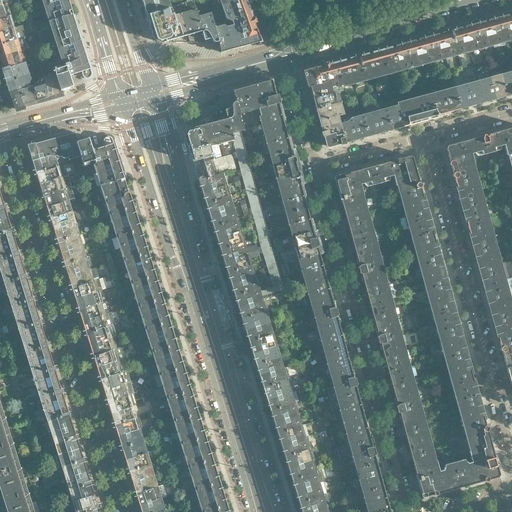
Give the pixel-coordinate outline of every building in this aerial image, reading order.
[(30,9),(28,3),(26,0),(20,0),(24,11),(30,9)] [(69,3),(68,0),(43,0),(47,10),(69,3)] [(168,8),(165,0),(154,0),(143,4),(146,15),(168,8)] [(249,7),(246,0),(233,0),(221,4),(225,16),(249,7)] [(73,14),(70,7),(69,3),(47,10),(51,21),(73,14)] [(0,19),(8,17),(6,10),(8,9),(7,4),(0,6),(0,19)] [(253,19),(249,7),(225,16),(227,19),(232,22),(233,25),(233,26),(239,24),(253,19)] [(172,20),(172,19),(168,8),(146,15),(150,27),(168,21),(172,20)] [(34,21),(32,15),(30,10),(24,12),(28,23),(30,23),(34,21)] [(204,40),(198,19),(199,19),(197,11),(182,16),(189,43),(194,43),(204,43),(204,40)] [(78,32),(73,16),(73,14),(51,21),(52,25),(56,39),(78,32)] [(511,37),(511,25),(509,15),(498,18),(504,40),(511,37)] [(189,43),(182,16),(172,19),(172,20),(168,21),(173,40),(174,40),(174,43),(189,43)] [(215,30),(213,20),(211,16),(199,19),(198,19),(204,40),(211,39),(213,41),(213,42),(214,42),(215,43),(216,42),(218,42),(215,30)] [(0,32),(14,28),(13,23),(11,24),(8,17),(0,19),(0,32)] [(504,40),(498,18),(486,21),(492,43),(504,40)] [(261,42),(253,19),(239,24),(241,34),(244,33),(247,45),(261,42)] [(173,40),(168,21),(150,27),(153,38),(154,38),(154,39),(155,40),(156,41),(157,42),(158,42),(159,42),(160,43),(161,43),(162,43),(163,42),(164,42),(169,41),(170,42),(171,42),(172,43),(174,43),(174,40),(173,40)] [(492,43),(486,21),(474,24),(480,47),(492,43)] [(247,45),(244,33),(241,34),(239,24),(233,26),(233,25),(226,27),(232,49),(247,45)] [(480,47),(474,24),(463,28),(469,50),(480,47)] [(56,39),(52,25),(37,30),(38,33),(41,44),(56,39)] [(232,49),(226,27),(215,30),(218,42),(221,52),(232,49)] [(0,45),(16,40),(14,33),(16,33),(14,28),(0,32),(0,45)] [(469,50),(463,28),(451,31),(457,53),(469,50)] [(457,53),(451,31),(440,34),(446,56),(457,53)] [(82,44),(78,32),(56,39),(60,51),(82,44)] [(446,56),(440,34),(428,37),(434,59),(446,56)] [(434,59),(428,37),(417,40),(423,62),(434,59)] [(22,51),(20,46),(18,47),(16,40),(0,45),(0,55),(1,58),(22,51)] [(423,62),(417,40),(405,43),(411,66),(423,62)] [(411,66),(405,43),(393,47),(399,69),(411,66)] [(86,55),(82,44),(60,51),(64,62),(86,55)] [(399,69),(393,47),(382,50),(388,72),(399,69)] [(388,72),(382,50),(370,53),(376,75),(388,72)] [(23,63),(21,56),(23,56),(22,51),(1,58),(2,62),(1,64),(3,70),(23,63)] [(376,75),(370,53),(359,56),(365,78),(376,75)] [(91,72),(86,55),(64,62),(65,67),(68,76),(69,76),(80,72),(82,76),(82,77),(83,78),(84,78),(85,79),(86,79),(88,79),(89,78),(90,77),(91,77),(91,76),(91,75),(92,73),(91,73),(91,72)] [(365,78),(359,56),(347,59),(353,82),(365,78)] [(353,82),(347,59),(336,63),(342,85),(353,82)] [(26,75),(23,63),(3,70),(7,81),(26,75)] [(342,85),(336,63),(329,64),(328,63),(327,63),(326,63),(325,64),(323,64),(324,65),(328,80),(329,85),(331,87),(342,85)] [(328,80),(324,65),(303,71),(306,83),(319,79),(320,82),(328,80)] [(72,87),(69,76),(68,76),(65,67),(54,70),(56,77),(61,91),(72,87)] [(511,94),(511,73),(501,77),(507,96),(511,94)] [(30,87),(26,75),(7,81),(10,93),(30,87)] [(61,91),(56,77),(44,80),(49,100),(63,96),(61,91)] [(507,96),(501,77),(490,80),(495,99),(507,96)] [(333,92),(331,87),(329,85),(328,80),(320,82),(319,79),(306,83),(307,87),(308,88),(310,87),(313,98),(333,92)] [(49,100),(44,80),(36,82),(36,84),(34,84),(34,86),(33,86),(38,103),(49,100)] [(276,95),(272,81),(271,80),(260,83),(263,97),(261,97),(264,107),(278,103),(278,104),(279,104),(280,103),(278,95),(277,95),(276,95)] [(495,99),(490,80),(478,83),(483,103),(495,99)] [(261,97),(263,97),(260,83),(245,88),(251,111),(258,109),(264,107),(261,97)] [(483,103),(478,83),(467,86),(472,106),(483,103)] [(38,103),(33,86),(30,87),(10,93),(15,109),(16,111),(24,109),(23,107),(38,103)] [(472,106),(467,86),(455,89),(460,109),(472,106)] [(251,111),(245,88),(233,91),(236,101),(239,114),(240,114),(251,111)] [(460,109),(455,89),(443,93),(449,112),(460,109)] [(338,103),(335,92),(333,92),(313,98),(316,110),(338,103)] [(355,97),(354,93),(344,95),(346,101),(350,100),(352,100),(352,98),(355,97)] [(449,112),(443,93),(432,96),(437,115),(449,112)] [(437,115),(432,96),(420,99),(426,118),(437,115)] [(426,118),(420,99),(409,102),(414,122),(426,118)] [(259,187),(248,146),(246,137),(243,127),(243,125),(242,123),(240,114),(239,114),(236,101),(234,102),(233,102),(233,103),(232,103),(232,104),(232,105),(232,108),(225,110),(231,131),(233,140),(232,154),(238,177),(239,181),(240,185),(244,200),(245,204),(247,208),(251,223),(252,227),(253,231),(255,241),(256,247),(257,246),(258,250),(259,254),(264,270),(268,285),(259,288),(256,289),(259,300),(288,291),(283,276),(280,265),(273,242),(271,236),(272,236),(271,230),(268,218),(265,207),(263,203),(261,195),(259,187)] [(414,122),(409,102),(397,105),(397,108),(398,108),(403,127),(409,125),(408,123),(414,122)] [(281,115),(278,104),(278,103),(264,107),(258,109),(262,120),(281,115)] [(341,115),(338,103),(316,110),(319,121),(338,116),(341,115)] [(233,140),(231,131),(225,110),(223,108),(211,115),(219,144),(226,142),(228,147),(220,149),(217,150),(219,158),(232,154),(233,140)] [(398,108),(397,108),(386,111),(391,130),(403,127),(398,108)] [(391,130),(386,111),(374,114),(380,133),(391,130)] [(380,133),(374,114),(363,117),(368,136),(380,133)] [(219,144),(211,115),(198,123),(199,125),(198,126),(204,146),(209,144),(211,152),(217,150),(220,149),(219,144)] [(262,120),(253,123),(243,125),(243,127),(246,137),(251,136),(265,132),(284,127),(281,115),(262,120)] [(340,130),(339,124),(340,123),(338,116),(319,121),(323,137),(334,134),(333,131),(340,130)] [(368,136),(363,117),(351,120),(357,140),(368,136)] [(357,140),(351,120),(340,123),(339,124),(340,130),(344,143),(357,140)] [(204,146),(198,126),(189,129),(188,129),(187,130),(186,130),(186,131),(185,132),(185,133),(184,134),(184,136),(184,137),(189,150),(204,146)] [(287,138),(284,127),(265,132),(268,143),(287,138)] [(511,140),(511,128),(497,132),(501,146),(504,145),(505,143),(511,140)] [(344,143),(340,130),(333,131),(334,134),(323,137),(325,144),(330,147),(344,143)] [(501,146),(497,132),(470,140),(474,153),(481,151),(482,155),(495,151),(494,148),(501,146)] [(80,154),(76,141),(74,134),(62,137),(67,157),(80,154)] [(117,155),(112,140),(112,139),(111,138),(111,137),(110,137),(109,136),(108,136),(107,136),(106,136),(105,137),(104,137),(103,138),(102,139),(102,140),(102,141),(102,142),(102,143),(103,146),(92,150),(94,160),(95,162),(117,155)] [(254,145),(251,136),(246,137),(248,146),(254,145)] [(67,157),(62,137),(50,141),(54,156),(55,155),(58,157),(60,156),(63,158),(67,157)] [(94,160),(92,150),(88,138),(76,141),(80,154),(82,163),(94,160)] [(291,150),(287,138),(268,143),(271,155),(291,150)] [(474,164),(471,154),(474,153),(470,140),(447,146),(446,148),(452,170),(471,165),(474,164)] [(54,156),(50,141),(35,145),(35,143),(27,145),(27,147),(32,161),(50,155),(52,157),(54,156)] [(214,160),(211,152),(209,144),(204,146),(189,150),(192,162),(202,159),(203,163),(210,161),(214,160)] [(294,161),(291,150),(271,155),(274,167),(294,161)] [(55,166),(52,157),(50,155),(32,161),(33,166),(34,173),(35,172),(55,166)] [(120,166),(117,155),(95,162),(98,173),(120,166)] [(418,179),(412,158),(410,156),(387,162),(391,176),(393,175),(394,179),(397,178),(399,184),(418,179)] [(214,176),(210,161),(203,163),(202,159),(192,162),(198,181),(214,176)] [(297,173),(294,161),(274,167),(277,178),(297,173)] [(391,176),(387,162),(359,170),(362,184),(370,181),(372,185),(384,182),(382,178),(391,176)] [(474,176),(471,165),(452,170),(455,181),(474,176)] [(58,178),(55,166),(35,172),(34,173),(37,178),(39,184),(58,178)] [(124,178),(120,166),(98,173),(102,185),(124,178)] [(361,188),(360,184),(362,184),(359,170),(339,175),(335,181),(340,200),(360,195),(358,189),(361,188)] [(300,184),(297,173),(277,178),(281,190),(300,184)] [(224,185),(220,174),(214,176),(198,181),(202,192),(224,185)] [(493,246),(484,211),(474,176),(455,181),(474,251),(493,246)] [(62,189),(58,178),(39,184),(40,189),(41,195),(41,196),(62,189)] [(129,195),(124,178),(102,185),(107,202),(129,195)] [(421,191),(418,179),(399,184),(402,196),(421,191)] [(303,196),(300,184),(281,190),(284,201),(303,196)] [(227,197),(224,185),(202,192),(205,204),(227,197)] [(65,201),(62,189),(41,196),(44,201),(46,207),(65,201)] [(93,200),(89,189),(84,190),(84,191),(85,194),(88,201),(93,200)] [(447,283),(421,191),(402,196),(427,289),(447,283)] [(89,205),(88,201),(85,194),(82,196),(82,197),(80,197),(83,207),(89,205)] [(133,207),(131,200),(129,195),(107,202),(111,213),(133,207)] [(366,218),(363,207),(360,195),(340,200),(347,223),(366,218)] [(306,208),(303,196),(284,201),(287,213),(306,208)] [(231,208),(227,197),(205,204),(209,215),(231,208)] [(69,212),(65,201),(46,207),(48,212),(48,219),(49,218),(69,212)] [(273,217),(269,205),(265,207),(268,218),(273,217)] [(137,218),(135,213),(133,207),(111,213),(115,225),(137,218)] [(234,220),(231,208),(209,215),(212,227),(234,220)] [(310,219),(306,208),(287,213),(290,225),(310,219)] [(69,212),(49,218),(48,219),(51,224),(53,230),(72,224),(69,212)] [(276,228),(273,217),(268,218),(271,230),(276,228)] [(0,233),(13,229),(9,224),(8,218),(0,220),(0,233)] [(140,230),(138,223),(137,218),(115,225),(118,236),(140,230)] [(369,230),(366,218),(347,223),(350,235),(369,230)] [(313,231),(310,219),(290,225),(293,236),(313,231)] [(238,231),(234,220),(212,227),(216,238),(238,231)] [(76,235),(72,224),(53,230),(55,235),(55,242),(76,235)] [(0,246),(15,241),(13,237),(13,230),(13,229),(0,233),(0,246)] [(144,241),(142,236),(140,230),(118,236),(122,248),(144,241)] [(376,253),(372,241),(369,230),(350,235),(356,258),(376,253)] [(242,243),(238,231),(216,238),(220,250),(242,243)] [(316,242),(313,231),(293,236),(297,248),(316,242)] [(80,246),(76,235),(55,242),(58,247),(60,253),(80,246)] [(0,258),(20,252),(17,247),(15,241),(0,246),(0,258)] [(147,252),(145,246),(144,241),(122,248),(125,259),(147,252)] [(319,254),(316,242),(297,248),(300,259),(319,254)] [(245,254),(242,243),(220,250),(223,261),(245,254)] [(83,258),(80,246),(60,253),(62,258),(62,264),(83,258)] [(500,269),(496,257),(493,246),(474,251),(480,274),(500,269)] [(22,264),(21,260),(20,253),(20,252),(0,258),(0,262),(3,270),(22,264)] [(151,264),(149,259),(147,252),(125,259),(129,271),(151,264)] [(379,264),(376,253),(356,258),(360,270),(379,264)] [(249,266),(245,254),(223,261),(227,272),(249,266)] [(322,265),(319,254),(300,259),(303,271),(322,265)] [(87,269),(83,258),(62,264),(66,270),(67,275),(87,269)] [(288,275),(285,263),(280,265),(283,276),(288,275)] [(27,275),(24,270),(22,264),(3,270),(6,282),(27,275)] [(154,275),(152,269),(151,264),(129,271),(132,282),(154,275)] [(398,334),(388,299),(379,264),(360,270),(379,339),(398,334)] [(325,277),(322,265),(303,271),(306,282),(325,277)] [(252,277),(249,266),(227,272),(230,284),(252,277)] [(90,281),(87,269),(67,275),(69,281),(69,287),(90,281)] [(511,315),(511,314),(506,292),(500,269),(480,274),(493,321),(511,315)] [(268,285),(264,270),(254,273),(259,288),(268,285)] [(29,287),(28,283),(27,276),(27,275),(6,282),(10,293),(29,287)] [(158,287),(156,282),(154,275),(132,282),(136,294),(158,287)] [(256,289),(252,277),(230,284),(234,295),(256,289)] [(329,289),(325,277),(306,282),(309,294),(329,289)] [(94,292),(90,281),(69,287),(73,293),(74,298),(94,292)] [(466,353),(447,283),(427,289),(446,358),(466,353)] [(34,298),(31,293),(29,287),(10,293),(13,305),(34,298)] [(162,298),(160,292),(158,287),(136,294),(140,305),(162,298)] [(118,297),(115,288),(109,289),(112,299),(118,297)] [(259,300),(256,289),(234,295),(237,307),(259,300)] [(332,300),(329,289),(309,294),(312,306),(332,300)] [(97,304),(94,292),(74,298),(76,304),(77,310),(97,304)] [(36,310),(35,306),(35,299),(34,298),(13,305),(17,316),(36,310)] [(165,310),(164,305),(162,298),(140,305),(143,317),(165,310)] [(299,309),(295,298),(290,299),(291,303),(292,307),(293,311),(299,309)] [(263,311),(259,300),(237,307),(241,318),(263,311)] [(335,312),(332,300),(312,306),(316,317),(335,312)] [(101,315),(97,304),(77,310),(80,316),(82,321),(101,315)] [(125,320),(122,311),(121,309),(117,310),(116,311),(118,318),(116,318),(117,323),(121,321),(125,320)] [(302,321),(299,309),(293,311),(296,322),(302,321)] [(41,321),(38,316),(36,310),(17,316),(20,328),(41,321)] [(169,321),(167,315),(165,310),(143,317),(147,328),(169,321)] [(267,323),(263,311),(241,318),(245,330),(267,323)] [(338,323),(335,312),(316,317),(319,329),(338,323)] [(105,327),(101,315),(82,321),(83,327),(84,333),(105,327)] [(511,340),(511,315),(493,321),(499,344),(511,340)] [(43,333),(42,329),(42,322),(41,321),(20,328),(24,339),(43,333)] [(172,333),(171,328),(169,321),(147,328),(150,339),(172,333)] [(270,334),(267,323),(245,330),(248,341),(270,334)] [(341,335),(338,323),(319,329),(322,340),(341,335)] [(108,338),(105,327),(84,333),(87,339),(89,344),(108,338)] [(427,338),(424,327),(423,327),(417,329),(421,340),(427,338)] [(421,340),(417,329),(411,330),(415,342),(421,340)] [(49,344),(45,339),(43,333),(24,339),(28,351),(49,344)] [(176,344),(174,338),(172,333),(150,339),(154,351),(176,344)] [(274,346),(270,334),(248,341),(252,353),(274,346)] [(417,404),(408,369),(398,334),(379,339),(398,409),(417,404)] [(344,346),(341,335),(322,340),(325,352),(344,346)] [(112,350),(108,338),(89,344),(90,350),(91,356),(112,350)] [(511,365),(511,340),(499,344),(506,367),(511,365)] [(51,356),(49,352),(49,345),(49,344),(28,351),(31,362),(51,356)] [(179,356),(178,351),(176,344),(154,351),(157,362),(179,356)] [(277,357),(274,346),(252,353),(255,364),(277,357)] [(348,358),(344,346),(325,352),(328,363),(348,358)] [(115,361),(112,350),(91,356),(94,362),(96,367),(115,361)] [(485,422),(466,353),(446,358),(465,428),(485,422)] [(56,367),(52,362),(51,356),(31,362),(35,374),(56,367)] [(183,367),(181,361),(179,356),(157,362),(161,374),(183,367)] [(281,369),(277,357),(255,364),(259,376),(281,369)] [(351,370),(348,358),(328,363),(331,375),(351,370)] [(119,373),(115,361),(96,367),(98,373),(98,379),(119,373)] [(58,379),(56,375),(56,368),(56,367),(35,374),(38,385),(58,379)] [(187,378),(185,373),(183,367),(161,374),(165,385),(187,378)] [(318,378),(316,368),(313,368),(313,367),(309,369),(310,372),(312,380),(316,379),(316,378),(318,378)] [(284,380),(281,369),(259,376),(262,387),(284,380)] [(354,381),(351,370),(331,375),(335,387),(354,381)] [(122,384),(119,373),(98,379),(101,385),(103,390),(122,384)] [(190,390),(188,383),(187,378),(165,385),(168,397),(190,390)] [(63,390),(59,385),(58,379),(38,385),(42,397),(63,390)] [(288,392),(284,380),(262,387),(266,399),(288,392)] [(357,393),(354,381),(335,387),(338,398),(357,393)] [(126,395),(122,384),(103,390),(105,395),(105,402),(107,402),(126,395)] [(65,402),(64,398),(63,391),(63,390),(42,397),(45,408),(65,402)] [(194,401),(192,396),(190,390),(168,397),(172,408),(194,401)] [(292,403),(288,392),(266,399),(270,410),(292,403)] [(360,404),(357,393),(338,398),(341,410),(360,404)] [(126,395),(107,402),(105,402),(108,407),(110,413),(130,407),(126,395)] [(197,413),(195,406),(194,401),(172,408),(175,420),(197,413)] [(70,413),(67,407),(65,402),(45,408),(49,420),(70,413)] [(295,415),(292,403),(270,410),(273,421),(295,415)] [(364,416),(360,404),(341,410),(344,421),(364,416)] [(423,427),(420,415),(417,404),(398,409),(404,432),(423,427)] [(133,418),(130,407),(110,413),(112,418),(112,425),(133,418)] [(72,425),(71,421),(70,413),(49,420),(53,431),(72,425)] [(201,424),(199,419),(197,413),(175,420),(179,431),(201,424)] [(299,426),(295,415),(273,421),(277,433),(299,426)] [(367,428),(364,416),(344,421),(347,433),(367,428)] [(137,430),(133,418),(112,425),(116,430),(117,436),(137,430)] [(451,432),(448,420),(443,421),(445,429),(446,433),(451,432)] [(491,446),(485,422),(465,428),(472,451),(491,446)] [(204,436),(202,429),(201,424),(179,431),(182,443),(204,436)] [(77,436),(74,430),(72,425),(53,431),(56,443),(77,436)] [(302,437),(299,426),(277,433),(280,444),(302,437)] [(430,450),(427,438),(423,427),(404,432),(411,455),(430,450)] [(0,457),(13,453),(10,442),(5,428),(0,429),(0,457)] [(370,439),(367,428),(347,433),(350,444),(370,439)] [(140,441),(137,430),(117,436),(119,441),(119,448),(140,441)] [(79,448),(78,443),(77,436),(56,443),(60,454),(79,448)] [(208,447),(206,442),(204,436),(182,443),(186,454),(208,447)] [(306,449),(302,437),(280,444),(284,456),(306,449)] [(373,451),(370,439),(350,444),(354,456),(373,451)] [(144,453),(140,441),(119,448),(123,453),(124,459),(144,453)] [(499,474),(491,446),(472,451),(469,451),(472,462),(473,463),(480,461),(485,480),(497,477),(499,474)] [(212,459),(210,452),(208,447),(186,454),(190,465),(212,459)] [(84,459),(81,453),(79,448),(60,454),(63,466),(84,459)] [(309,460),(306,449),(284,456),(287,467),(309,460)] [(433,461),(430,450),(411,455),(414,467),(433,461)] [(376,462),(373,451),(354,456),(357,468),(376,462)] [(21,478),(18,467),(13,453),(0,457),(0,483),(0,485),(21,478)] [(147,464),(144,453),(124,459),(126,464),(127,471),(128,470),(147,464)] [(176,470),(173,458),(168,460),(171,469),(172,471),(176,470)] [(86,471),(85,466),(85,459),(84,459),(63,466),(67,477),(86,471)] [(215,470),(214,465),(212,459),(190,465),(193,477),(215,470)] [(313,472),(309,460),(287,467),(291,479),(313,472)] [(436,493),(431,474),(438,473),(439,471),(436,461),(433,461),(414,467),(422,497),(436,493)] [(485,480),(480,461),(473,463),(472,462),(467,463),(467,462),(465,462),(455,464),(461,487),(485,480)] [(379,474),(376,462),(357,468),(360,479),(379,474)] [(151,476),(147,464),(128,470),(127,471),(130,476),(132,482),(151,476)] [(461,487),(455,464),(444,467),(443,468),(444,470),(439,471),(438,473),(431,474),(436,493),(461,487)] [(219,482),(217,475),(215,470),(193,477),(197,488),(219,482)] [(92,482),(88,476),(86,471),(67,477),(70,488),(92,482)] [(317,483),(313,472),(291,479),(295,490),(317,483)] [(383,485),(379,474),(360,479),(363,491),(383,485)] [(155,487),(151,476),(132,482),(133,487),(134,494),(135,493),(155,487)] [(29,503),(25,492),(21,478),(0,485),(8,510),(29,503)] [(94,494),(92,489),(92,482),(70,488),(74,500),(94,494)] [(222,493),(221,488),(219,482),(197,488),(200,500),(222,493)] [(320,495),(317,483),(295,490),(298,502),(320,495)] [(386,497),(383,485),(363,491),(366,502),(386,497)] [(158,499),(155,487),(135,493),(134,494),(137,499),(139,505),(158,499)] [(226,504),(224,498),(222,493),(200,500),(204,511),(226,504)] [(99,505),(95,499),(94,494),(74,500),(78,511),(99,505)] [(305,511),(324,506),(320,495),(298,502),(301,511),(305,511)] [(376,511),(389,509),(386,497),(366,502),(369,511),(376,511)] [(155,511),(162,510),(158,499),(139,505),(140,510),(140,511),(155,511)] [(31,511),(29,503),(8,510),(8,511),(31,511)]
